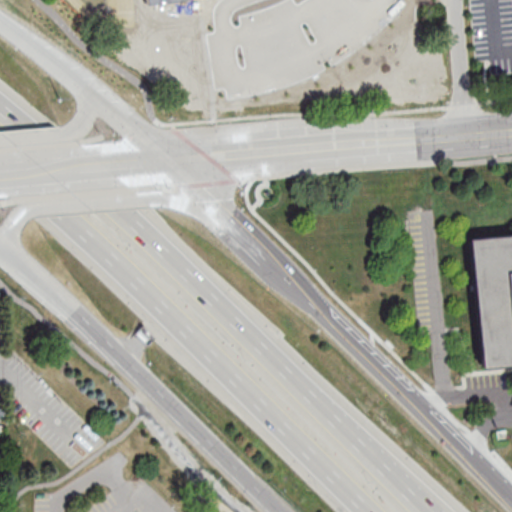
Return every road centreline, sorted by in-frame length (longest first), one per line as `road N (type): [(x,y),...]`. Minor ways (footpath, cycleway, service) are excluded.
road 1 (motorway): [(0,161),(369,511)]
road 2 (motorway): [(356,440),(135,225),(0,107)]
road 3 (tertiary): [(122,168),(511,135)]
road 4 (secondary): [(0,250),(276,511)]
road 5 (secondary): [(511,499),(260,252)]
road 6 (secondary): [(172,163),(27,41)]
